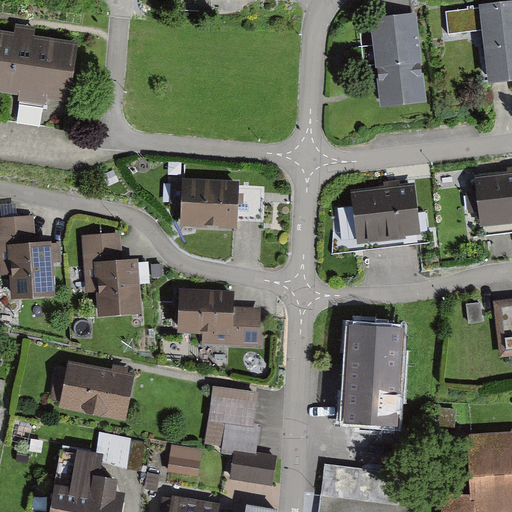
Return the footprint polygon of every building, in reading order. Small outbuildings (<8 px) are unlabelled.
[(213,0),(182,0),(182,12),(214,12),(213,0)] [(511,1),(480,6),(480,8),(446,12),(449,35),(483,31),(489,86),(511,83),(511,1)] [(417,14),(371,19),(382,109),(428,103),(417,14)] [(81,41),(0,30),(0,120),(65,129),(68,104),(72,105),(81,41)] [(481,228),(511,224),(511,174),(475,179),(481,228)] [(183,180),(181,228),(238,230),(238,221),(239,186),(240,183),(183,180)] [(407,237),(422,235),(416,183),(350,191),(357,246),(408,240),(407,237)] [(266,187),(239,186),(238,221),(264,222),(266,187)] [(56,297),(52,243),(37,244),(35,217),(0,218),(0,276),(11,276),(12,300),(56,297)] [(143,315),(139,260),(124,261),(122,234),(83,236),(86,294),(97,293),(99,317),(143,315)] [(234,292),(179,291),(178,335),(202,335),(202,346),(261,347),(262,310),(234,309),(234,292)] [(501,357),(511,356),(511,301),(495,303),(501,357)] [(482,303),(467,304),(469,325),(484,323),(482,303)] [(405,330),(352,326),(345,424),(399,428),(405,330)] [(127,422),(136,375),(69,362),(68,368),(61,402),(60,409),(127,422)] [(51,400),(61,402),(68,368),(58,366),(51,400)] [(230,481),(275,487),(279,456),(258,453),(262,425),(255,424),(259,394),(214,387),(209,422),(226,425),(223,447),(222,455),(234,457),(230,481)] [(226,425),(209,422),(206,444),(223,447),(226,425)] [(128,471),(132,441),(132,439),(100,432),(97,455),(104,456),(103,463),(128,471)] [(511,511),(511,433),(468,435),(471,496),(471,502),(476,502),(476,511),(511,511)] [(132,441),(128,471),(142,473),(146,443),(132,441)] [(172,445),(168,473),(199,478),(203,450),(172,445)] [(61,452),(50,511),(123,511),(127,494),(118,492),(120,480),(101,477),(103,463),(104,456),(97,455),(78,452),(78,455),(61,452)] [(404,475),(325,465),(319,511),(416,511),(418,496),(401,494),(404,475)] [(161,475),(148,473),(145,490),(158,493),(161,475)] [(471,496),(443,496),(442,511),(476,511),(476,502),(471,502),(471,496)] [(217,511),(219,504),(172,497),(169,511),(217,511)]
